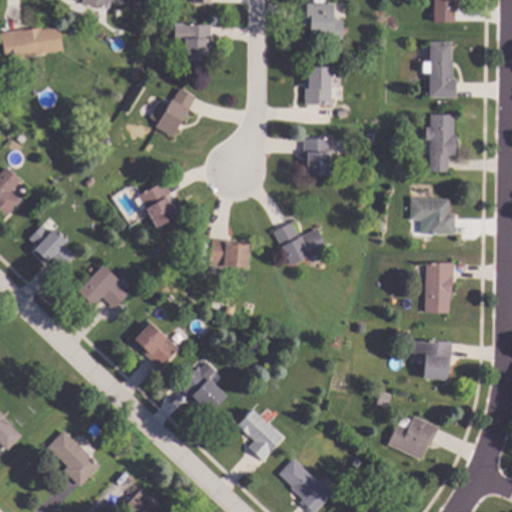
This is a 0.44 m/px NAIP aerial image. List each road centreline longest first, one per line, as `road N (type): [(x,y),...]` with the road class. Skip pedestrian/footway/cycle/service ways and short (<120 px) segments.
road 1 (residential): [(457,511),(479,479),(503,385),(511,0)]
road 2 (residential): [(235,511),(0,287)]
road 3 (residential): [(254,0),(252,137),(233,171)]
